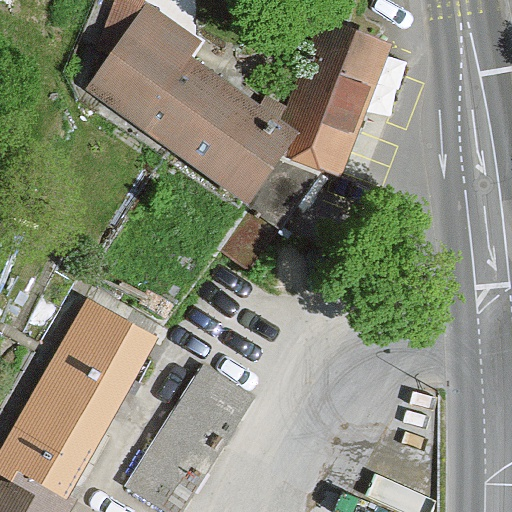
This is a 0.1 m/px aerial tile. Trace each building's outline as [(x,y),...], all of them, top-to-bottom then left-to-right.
[(195,39),(137,0),(114,0),(94,30),(115,44),(81,94),(238,201),(271,157),(283,127),(183,58),(195,39)] [(339,183),(388,54),(320,28),(283,127),(271,157),(339,183)] [(0,466),(68,503),(157,340),(80,298),(0,443),(0,466)] [(179,511),(255,397),(203,363),(124,484),(167,511),(179,511)] [(0,511),(58,511),(8,483),(0,496),(0,511)]
